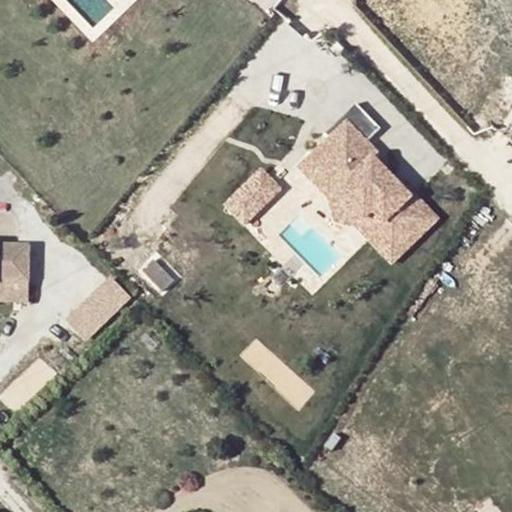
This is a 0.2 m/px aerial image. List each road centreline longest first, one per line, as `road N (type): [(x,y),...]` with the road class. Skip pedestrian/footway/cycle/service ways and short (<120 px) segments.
road 1 (unknown): [(507,197),(327,0)]
road 2 (unknown): [(0,386),(43,270),(33,240),(1,217)]
